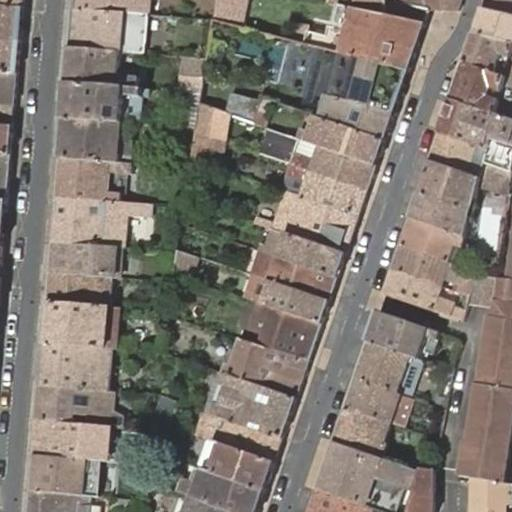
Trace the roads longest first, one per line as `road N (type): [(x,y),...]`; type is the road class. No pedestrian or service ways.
road 1 (residential): [(475,0),(429,93),(285,511)]
road 2 (residential): [(6,511),(49,0)]
